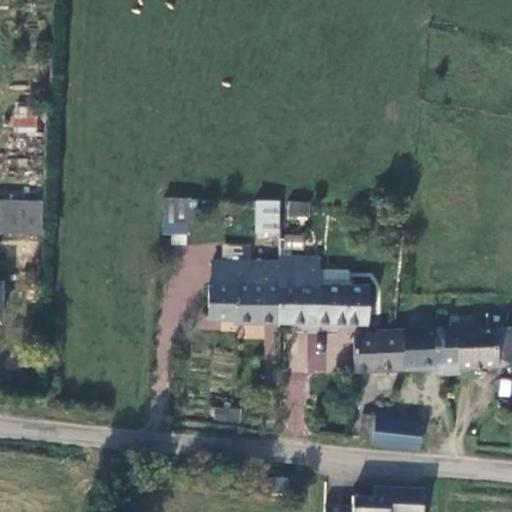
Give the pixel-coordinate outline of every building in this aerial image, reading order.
[(14,132),(38,129),(35,105),(11,107),(14,132)] [(41,199),(0,196),(0,228),(40,231),(41,199)] [(193,198),(164,196),(161,240),(190,242),(193,198)] [(275,200),(252,200),(252,230),(276,230),(275,200)] [(287,216),(309,217),(310,202),(288,201),(287,216)] [(221,242),(222,260),(246,260),(246,242),(221,242)] [(277,260),(277,285),(294,284),(294,257),(278,257),(277,260)] [(277,323),(317,323),(318,283),(315,257),(294,257),(294,284),(277,285),(277,323)] [(207,324),(232,324),(232,285),(265,285),(266,260),(246,260),(222,260),(211,260),(211,283),(207,288),(207,324)] [(277,260),(266,260),(265,285),(277,285),(277,260)] [(317,323),(367,321),(366,282),(318,283),(317,323)] [(232,324),(277,323),(277,285),(265,285),(232,285),(232,324)] [(401,365),(498,367),(496,326),(466,325),(402,326),(401,365)] [(354,367),(401,365),(402,326),(375,326),(376,330),(354,331),(354,367)] [(325,334),(296,332),(293,370),(322,372),(325,334)] [(392,420),(392,405),(376,404),(375,415),(374,438),(374,442),(417,446),(420,423),(392,420)] [(361,415),(361,437),(374,438),(375,415),(361,415)] [(386,484),(370,483),(369,494),(385,494),(386,484)] [(348,503),(319,501),(318,511),(421,511),(423,486),(386,484),(385,494),(369,494),(348,492),(348,503)]
